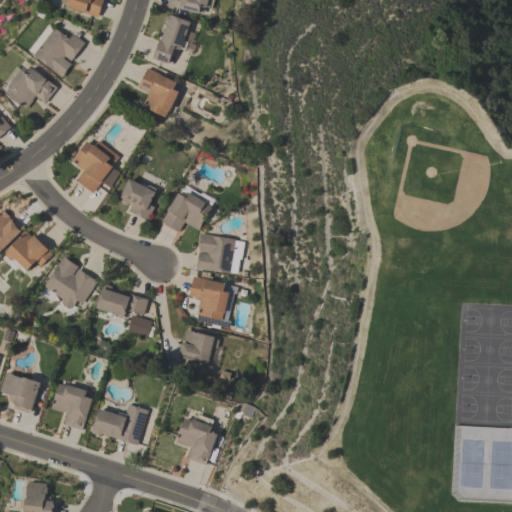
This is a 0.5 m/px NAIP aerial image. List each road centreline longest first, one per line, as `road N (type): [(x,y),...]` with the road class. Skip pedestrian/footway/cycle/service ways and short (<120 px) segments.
road 1 (track): [(511,154),(462,103),(425,88),(400,90),(357,146),(373,254),(333,457),(382,511)]
road 2 (residential): [(137,0),(121,55),(81,111),(0,178)]
road 3 (residential): [(0,439),(207,504)]
road 4 (residential): [(25,162),(50,201),(90,234),(157,267)]
